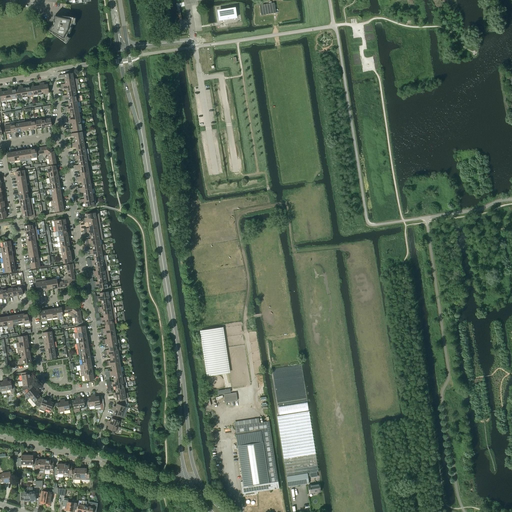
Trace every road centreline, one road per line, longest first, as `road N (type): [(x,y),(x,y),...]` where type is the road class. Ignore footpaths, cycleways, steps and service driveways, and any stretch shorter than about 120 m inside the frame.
road 1 (secondary): [(176,346),(115,0)]
road 2 (residential): [(29,303),(1,145)]
road 3 (residential): [(75,295),(85,280),(61,145)]
road 4 (residential): [(0,435),(136,477)]
road 5 (secondary): [(196,476),(176,346)]
road 6 (secondary): [(176,346),(185,475)]
road 7 (residential): [(61,145),(48,73),(0,82)]
